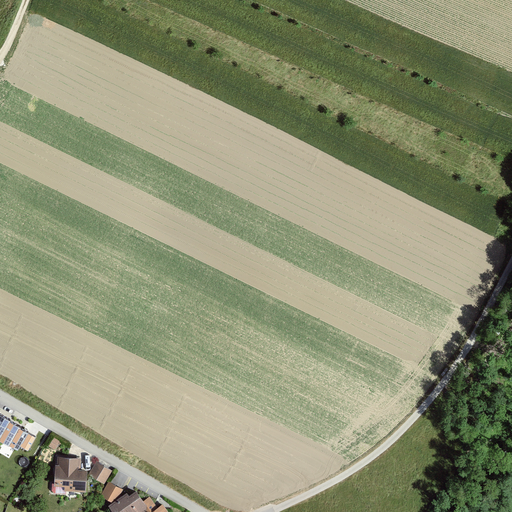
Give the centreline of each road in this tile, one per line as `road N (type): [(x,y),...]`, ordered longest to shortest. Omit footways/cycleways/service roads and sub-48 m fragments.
road 1 (track): [(263,511),(386,442),(454,364),(511,258)]
road 2 (residential): [(0,397),(198,511)]
